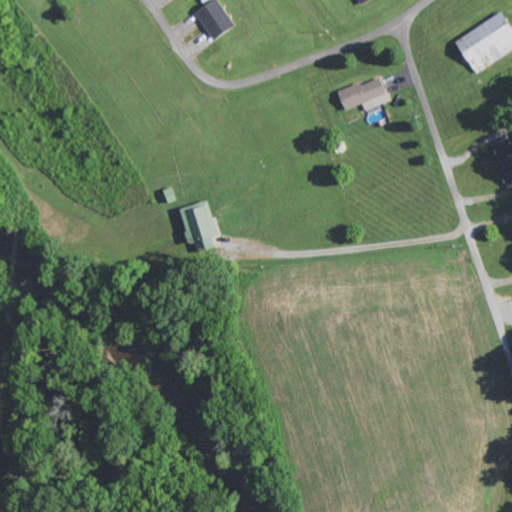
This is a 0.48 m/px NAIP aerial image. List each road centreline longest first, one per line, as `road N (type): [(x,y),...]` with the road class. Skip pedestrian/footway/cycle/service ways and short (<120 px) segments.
road 1 (residential): [(400,19),(511,364)]
road 2 (residential): [(400,19),(346,47),(225,84),(198,71),(147,0)]
